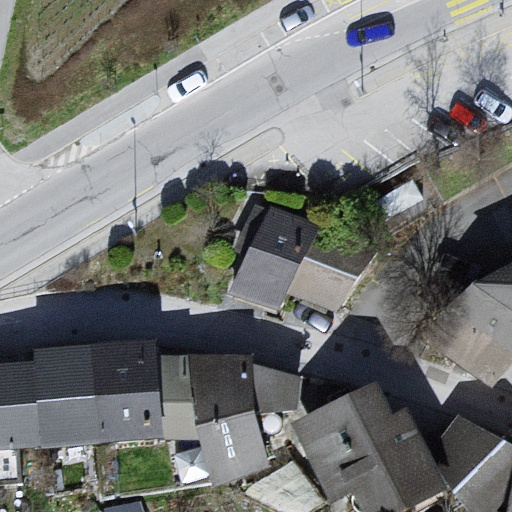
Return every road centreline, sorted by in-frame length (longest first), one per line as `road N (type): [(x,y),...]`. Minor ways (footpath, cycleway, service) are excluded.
road 1 (residential): [(511,421),(249,330),(0,326)]
road 2 (residential): [(467,0),(224,118),(11,243)]
